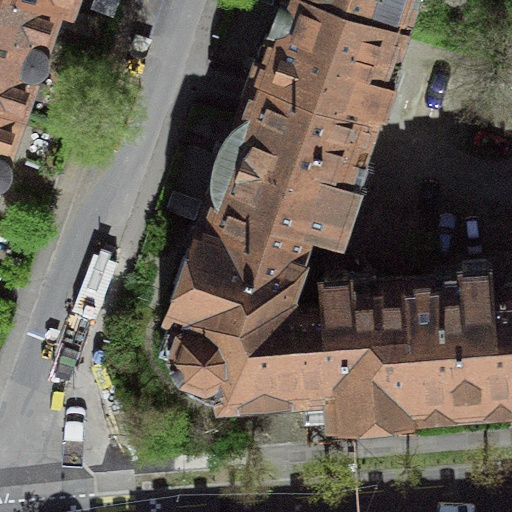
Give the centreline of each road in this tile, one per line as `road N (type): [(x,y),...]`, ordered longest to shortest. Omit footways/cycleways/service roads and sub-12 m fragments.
road 1 (residential): [(0,487),(175,0)]
road 2 (secondary): [(511,499),(382,511)]
